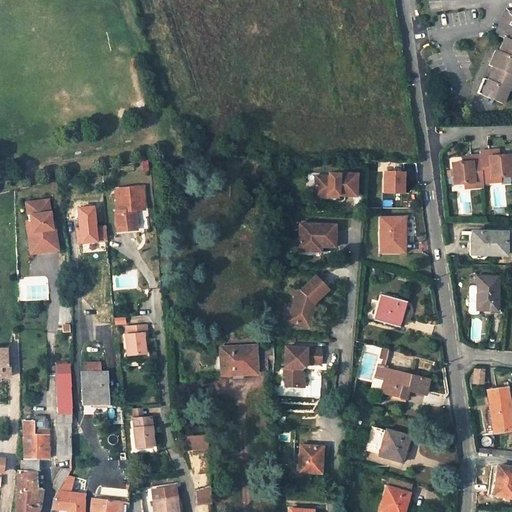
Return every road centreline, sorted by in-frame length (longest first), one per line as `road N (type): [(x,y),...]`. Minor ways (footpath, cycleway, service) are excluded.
road 1 (residential): [(356,224),(331,511)]
road 2 (unclassified): [(422,134),(452,358)]
road 3 (residential): [(156,297),(166,430),(185,476),(188,511)]
road 4 (unclassified): [(452,358),(463,511)]
road 5 (unknown): [(45,511),(50,374)]
road 6 (unclassified): [(402,0),(422,134)]
